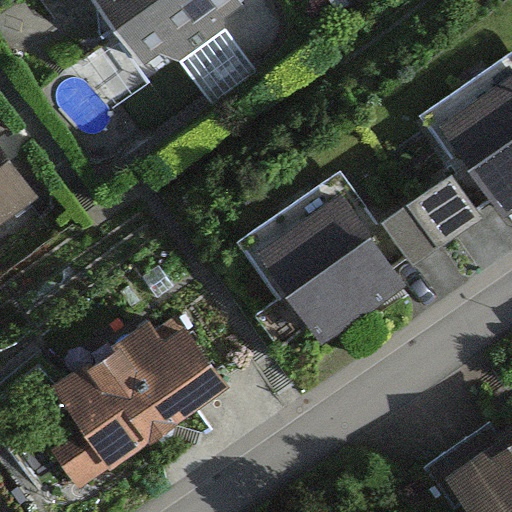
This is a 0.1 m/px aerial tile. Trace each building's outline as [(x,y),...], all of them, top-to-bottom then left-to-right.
[(79,0),(137,76),(238,0),(79,0)] [(511,72),(510,70),(428,130),(496,224),(511,212),(511,72)] [(0,224),(45,193),(0,128),(0,224)] [(402,276),(472,226),(439,179),(369,229),(402,276)] [(333,198),(246,256),(310,353),(398,296),(333,198)] [(65,443),(90,481),(250,378),(212,320),(189,335),(177,315),(76,380),(102,420),(65,443)] [(511,511),(511,423),(459,457),(494,511),(511,511)]
